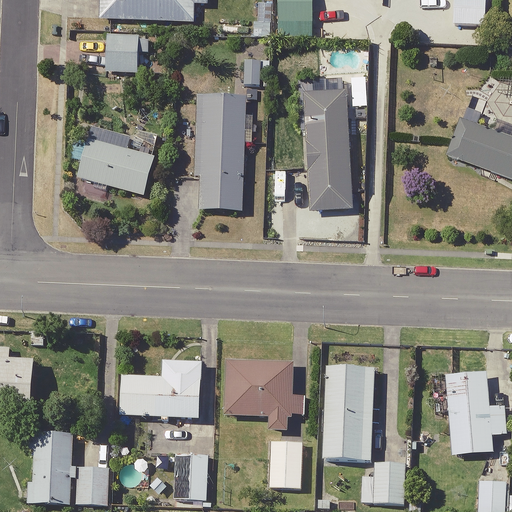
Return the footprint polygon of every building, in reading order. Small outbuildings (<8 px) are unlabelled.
[(102,0),(101,23),(201,31),(202,13),(206,13),(207,0),(102,0)] [(312,28),(313,0),(281,0),(281,27),(312,28)] [(487,34),(488,0),(456,0),(455,32),(487,34)] [(271,5),(260,5),(259,28),(271,28),(271,5)] [(150,42),(110,40),(108,77),(148,79),(150,42)] [(269,64),(246,64),(246,89),(268,89),(269,64)] [(371,90),(372,66),(359,65),(357,89),(371,90)] [(353,215),(347,84),(303,86),(305,144),(309,144),(312,217),(353,215)] [(246,105),(199,103),(197,181),(203,181),(202,215),(243,216),(246,105)] [(511,144),(463,125),(449,159),(511,184),(511,144)] [(91,146),(78,142),(72,166),(85,169),(79,192),(106,199),(108,191),(148,201),(158,162),(131,156),(134,145),(94,135),(91,146)] [(11,352),(0,351),(0,421),(35,423),(38,364),(11,363),(11,352)] [(205,368),(165,366),(164,383),(125,381),(123,422),(202,425),(205,368)] [(292,401),(293,369),(229,367),(226,420),(272,422),(271,435),(289,436),(289,421),(303,421),(304,401),(292,401)] [(376,372),(329,370),(325,467),(372,469),(376,372)] [(490,411),(487,378),(448,381),(454,463),(494,460),(493,442),(506,440),(504,410),(490,411)] [(71,384),(58,386),(62,406),(75,403),(71,384)] [(114,441),(34,436),(32,456),(38,456),(36,487),(32,487),(31,510),(55,511),(72,511),(73,509),(109,511),(114,441)] [(304,445),(273,445),(272,493),(303,494),(304,445)] [(209,458),(178,457),(177,506),(209,506),(209,458)] [(407,467),(377,465),(375,509),(405,510),(407,467)] [(507,511),(509,488),(481,486),(479,511),(507,511)] [(423,511),(425,498),(411,497),(409,511),(423,511)] [(334,511),(336,500),(319,498),(316,511),(334,511)]
